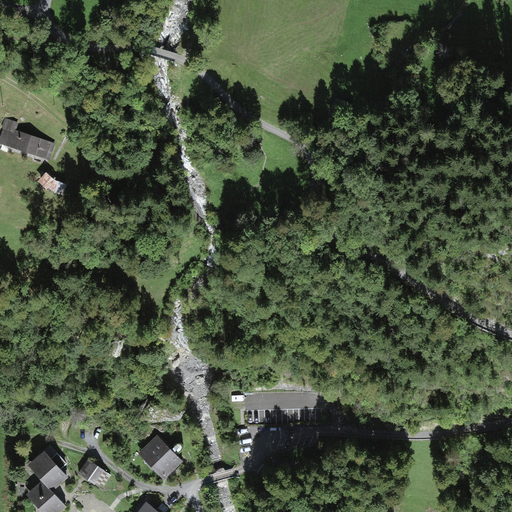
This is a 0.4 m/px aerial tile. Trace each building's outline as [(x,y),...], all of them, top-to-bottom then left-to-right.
[(330,111),(346,119),(352,107),(337,98),(330,111)] [(54,144),(14,130),(16,123),(5,118),(2,127),(4,128),(1,138),(7,140),(5,143),(49,158),(54,144)] [(65,185),(57,183),(45,173),(41,178),(53,190),(63,193),(63,192),(71,194),(69,199),(74,201),(78,191),(73,189),(73,188),(65,186),(65,185)] [(143,451),(165,474),(173,467),(174,468),(182,460),(176,454),(181,448),(182,446),(181,444),(179,443),(177,443),(171,449),(155,432),(150,437),(152,439),(149,442),(150,444),(143,451)] [(115,442),(112,436),(103,442),(106,448),(115,442)] [(32,463),(46,479),(43,481),(42,480),(40,482),(41,483),(30,492),(47,511),(56,511),(59,510),(61,511),(66,506),(51,489),(61,480),(62,481),(68,477),(60,468),(65,464),(57,454),(51,458),(44,450),(39,455),(40,456),(32,463)] [(79,472),(83,476),(85,473),(103,485),(110,475),(102,469),(102,470),(88,460),(79,472)] [(166,511),(171,507),(162,500),(156,509),(147,503),(140,511),(166,511)]
